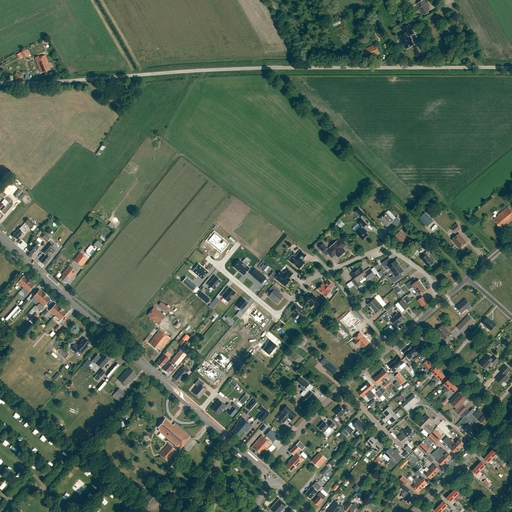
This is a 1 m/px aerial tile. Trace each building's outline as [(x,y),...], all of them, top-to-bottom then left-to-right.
[(428,11),(430,10),(428,7),(429,6),(428,4),(427,5),(423,0),(416,4),(422,15),(424,14),(425,15),(429,13),(428,11)] [(405,34),(399,37),(400,39),(402,44),(403,43),(406,49),(413,45),(409,37),(414,34),(409,26),(402,29),(405,34)] [(376,45),(363,50),(366,57),(367,56),(368,59),(380,54),(376,45)] [(20,53),(23,58),(29,55),(26,50),(20,53)] [(45,56),(36,59),(41,72),(43,72),(48,71),(47,70),(50,69),(45,56)] [(104,144),(98,153),(101,155),(107,146),(104,144)] [(0,210),(1,211),(6,206),(5,206),(9,201),(6,199),(4,200),(3,200),(1,203),(1,202),(0,203),(0,210)] [(499,216),(493,220),(499,227),(500,226),(503,228),(511,220),(511,211),(508,207),(498,215),(499,216)] [(401,222),(399,220),(397,217),(393,221),(386,213),(379,219),(387,227),(391,223),(394,225),(396,227),(401,222)] [(428,227),(433,221),(425,213),(419,218),(428,227)] [(28,219),(25,223),(31,228),(34,224),(28,219)] [(342,227),(346,224),(342,219),(338,222),(342,227)] [(361,227),(355,232),(362,240),(368,235),(364,230),(365,230),(364,228),(367,225),(362,220),(358,224),(361,227)] [(457,223),(451,229),(455,234),(461,228),(457,223)] [(19,229),(12,236),(17,240),(23,232),(22,232),(25,229),(21,226),(19,229)] [(396,231),(398,233),(394,237),(400,244),(407,238),(400,231),(403,229),(401,226),(396,231)] [(48,231),(42,238),(47,242),(53,235),(48,231)] [(215,234),(209,241),(221,251),(227,244),(215,234)] [(459,234),(452,240),(459,249),(467,243),(459,234)] [(100,248),(104,243),(100,239),(96,244),(100,248)] [(330,248),(327,251),(332,257),(336,254),(339,258),(345,252),(342,248),(343,247),(343,248),(346,245),(340,239),(337,242),(330,248)] [(33,254),(39,247),(38,246),(40,243),(36,240),(34,242),(28,250),(28,251),(30,253),(30,252),(33,254)] [(429,242),(423,248),(425,250),(431,245),(429,242)] [(45,255),(44,257),(40,261),(45,265),(51,258),(49,257),(55,250),(52,248),(53,246),(50,243),(42,252),(45,255)] [(304,259),(306,255),(301,250),(296,256),(294,254),(288,260),(300,269),(305,263),(302,260),(303,258),(304,259)] [(80,252),(73,260),(81,267),(88,259),(80,252)] [(427,252),(423,256),(424,257),(421,259),(428,267),(433,263),(427,256),(429,254),(427,252)] [(249,268),(239,260),(234,267),(243,275),(249,268)] [(387,260),(381,263),(386,270),(389,268),(392,272),(400,266),(396,261),(390,265),(387,260)] [(198,264),(193,271),(202,279),(208,272),(198,264)] [(63,275),(62,276),(60,279),(65,283),(68,279),(69,280),(72,276),(73,276),(76,272),(69,266),(62,274),(63,275)] [(394,275),(390,278),(394,283),(400,278),(398,275),(403,271),(400,266),(392,272),(394,275)] [(357,271),(362,279),(365,277),(368,281),(375,276),(370,268),(365,272),(361,268),(357,271)] [(291,277),(293,273),(288,269),(283,274),(281,272),(277,276),(275,279),(285,287),(291,280),(289,278),(290,276),(291,277)] [(359,281),(362,279),(357,271),(352,275),(355,279),(352,281),(357,288),(362,285),(359,281)] [(277,276),(273,272),(269,277),(274,280),(275,279),(277,276)] [(24,276),(18,283),(28,292),(34,285),(31,282),(27,278),(27,279),(24,276)] [(215,276),(208,285),(214,290),(221,281),(215,276)] [(186,278),(182,282),(193,291),(197,287),(186,278)] [(412,280),(406,285),(409,290),(413,288),(414,290),(422,284),(419,280),(414,283),(412,280)] [(318,290),(321,292),(321,293),(326,297),(331,291),(330,290),(334,286),(329,281),(326,284),(325,286),(323,284),(318,290)] [(414,290),(416,292),(414,294),(415,296),(425,289),(422,284),(414,290)] [(272,293),(269,296),(278,303),(283,297),(277,292),(279,290),(274,285),(269,290),(272,293)] [(229,287),(221,296),(228,302),(236,293),(229,287)] [(40,290),(34,297),(39,302),(45,294),(43,293),(40,290)] [(45,294),(39,302),(41,303),(40,304),(39,304),(36,307),(41,311),(44,308),(43,307),(43,306),(44,306),(50,299),(47,296),(45,294)] [(372,309),(379,303),(375,298),(377,296),(375,294),(371,298),(373,300),(368,305),(372,309)] [(204,295),(201,299),(206,303),(210,300),(204,295)] [(305,299),(303,301),(308,304),(308,305),(311,308),(314,304),(317,306),(321,301),(315,296),(313,299),(308,295),(307,296),(306,297),(305,297),(305,298),(305,299)] [(422,307),(427,304),(422,297),(418,300),(422,307)] [(26,307),(32,301),(30,298),(23,304),(26,307)] [(247,303),(242,299),(236,306),(241,310),(247,303)] [(409,307),(402,299),(398,303),(405,310),(409,307)] [(456,307),(462,313),(471,305),(466,299),(456,307)] [(163,301),(160,305),(168,311),(171,306),(163,301)] [(383,307),(379,303),(372,309),(376,314),(383,307)] [(56,304),(50,311),(55,316),(61,308),(59,307),(56,304)] [(300,317),(302,319),(304,316),(306,317),(310,312),(305,308),(303,311),(298,306),(293,312),(295,313),(293,317),(297,320),(300,317)] [(159,325),(165,317),(154,307),(147,315),(159,325)] [(61,308),(55,316),(60,320),(66,313),(63,310),(61,308)] [(397,313),(395,315),(401,323),(406,319),(398,309),(396,311),(397,313)] [(36,313),(31,318),(35,321),(39,316),(36,313)] [(256,313),(252,319),(260,325),(264,320),(256,313)] [(401,323),(395,315),(392,318),(390,315),(388,317),(397,327),(401,323)] [(475,321),(468,315),(456,327),(463,333),(475,321)] [(487,318),(482,323),(491,331),(496,325),(493,322),(492,322),(487,318)] [(441,334),(440,335),(445,340),(451,335),(442,325),(437,330),(441,334)] [(246,342),(251,336),(242,328),(238,334),(246,342)] [(170,338),(160,330),(149,343),(156,349),(157,348),(161,351),(170,338)] [(474,331),(468,338),(471,340),(477,334),(474,331)] [(356,341),(354,342),(358,347),(359,345),(362,348),(364,346),(365,347),(369,343),(360,333),(354,338),(356,341)] [(303,337),(297,344),(301,348),(307,340),(303,337)] [(74,344),(70,348),(76,353),(75,354),(79,357),(81,355),(89,347),(88,346),(90,343),(84,338),(77,346),(74,344)] [(237,353),(242,347),(233,340),(228,345),(237,353)] [(265,347),(261,352),(266,355),(273,346),(267,342),(264,346),(265,347)] [(412,345),(412,346),(409,349),(414,354),(416,357),(419,360),(420,362),(423,359),(419,354),(421,352),(421,351),(421,350),(420,349),(419,349),(414,343),(412,345)] [(169,362),(163,369),(168,373),(174,366),(173,365),(174,363),(178,366),(189,352),(183,347),(171,360),(172,361),(170,363),(169,362)] [(59,352),(66,358),(68,355),(61,349),(59,352)] [(412,356),(414,354),(409,349),(404,353),(409,359),(412,357),(412,356)] [(223,353),(218,359),(226,366),(231,361),(223,353)] [(98,354),(92,360),(96,363),(101,368),(109,360),(103,355),(101,357),(98,354)] [(159,360),(160,360),(157,364),(161,367),(164,364),(169,359),(164,354),(159,360)] [(480,364),(485,369),(492,362),(495,365),(499,360),(495,356),(492,359),(488,355),(480,364)] [(325,366),(324,367),(333,375),(337,371),(336,371),(338,369),(326,360),(327,359),(323,356),(319,361),(322,364),(325,366)] [(397,359),(394,362),(399,367),(404,363),(399,356),(397,358),(397,359)] [(427,361),(423,364),(427,370),(432,367),(427,361)] [(397,370),(397,369),(399,367),(394,362),(389,366),(394,372),(397,370)] [(496,379),(501,384),(504,381),(505,382),(509,378),(506,375),(511,370),(505,365),(500,371),(502,373),(496,379)] [(177,375),(174,378),(178,382),(181,379),(181,380),(188,373),(187,373),(189,370),(184,366),(182,368),(176,375),(177,375)] [(211,366),(206,372),(214,379),(219,374),(211,366)] [(431,372),(428,375),(430,376),(433,373),(436,376),(440,372),(436,368),(432,372),(431,372)] [(128,369),(118,380),(126,387),(136,376),(133,374),(135,373),(131,369),(130,371),(128,369)] [(381,371),(382,372),(379,374),(384,380),(386,383),(389,381),(386,378),(389,376),(384,369),(381,371)] [(58,372),(53,379),(57,382),(62,376),(58,372)] [(436,376),(433,379),(434,381),(437,378),(441,381),(445,376),(440,372),(436,376)] [(382,383),(381,382),(384,380),(379,374),(373,379),(379,385),(382,383)] [(405,381),(399,374),(395,377),(401,385),(405,381)] [(315,395),(310,391),(313,387),(301,377),(296,381),(305,389),(301,394),(304,397),(309,401),(315,395)] [(199,380),(195,385),(197,387),(193,393),(199,398),(206,389),(202,386),(204,384),(199,380)] [(444,384),(441,387),(442,388),(445,385),(448,388),(449,388),(453,384),(448,380),(444,384)] [(368,382),(366,384),(367,385),(364,387),(372,398),(375,395),(371,391),(374,389),(368,382)] [(449,388),(448,388),(445,391),(447,393),(450,390),(453,393),(458,389),(453,384),(449,388)] [(364,387),(358,392),(363,398),(366,396),(369,400),(372,398),(364,387)] [(126,394),(119,388),(112,396),(118,402),(126,394)] [(383,395),(378,390),(375,393),(379,398),(383,395)] [(417,406),(415,404),(419,401),(413,394),(407,400),(415,408),(417,406)] [(460,394),(451,404),(456,408),(454,410),(463,418),(469,412),(461,404),(466,399),(460,394)] [(253,398),(245,407),(250,411),(258,402),(253,398)] [(407,400),(401,405),(407,411),(411,408),(413,410),(415,408),(407,400)] [(219,401),(212,409),(218,414),(225,406),(219,401)] [(232,406),(227,413),(232,417),(238,411),(232,406)] [(262,423),(270,414),(262,406),(259,410),(262,412),(257,418),(262,423)] [(277,420),(278,419),(283,423),(288,418),(291,421),(296,415),(286,406),(275,418),(277,420)] [(340,406),(334,412),(339,418),(345,412),(346,413),(349,410),(345,406),(342,408),(340,406)] [(386,416),(384,418),(386,420),(394,413),(389,407),(382,412),(386,416)] [(480,419),(479,421),(483,425),(489,419),(484,415),(485,415),(480,410),(474,416),(476,418),(478,417),(480,419)] [(394,413),(386,420),(387,422),(389,420),(393,424),(399,418),(394,413)] [(429,424),(432,421),(427,415),(418,424),(424,430),(424,429),(429,434),(434,430),(429,424)] [(237,422),(238,423),(235,426),(236,427),(232,431),(239,436),(244,430),(248,430),(252,426),(242,417),(237,422)] [(177,447),(180,449),(190,437),(175,424),(173,426),(165,419),(158,428),(159,429),(158,431),(177,447)] [(463,424),(465,427),(463,429),(472,437),(477,432),(469,424),(471,422),(468,419),(463,424)] [(324,422),(319,428),(324,433),(329,427),(332,429),(335,425),(331,420),(327,424),(324,422)] [(361,433),(366,427),(358,420),(353,426),(351,428),(348,425),(344,429),(350,434),(355,428),(361,433)] [(444,432),(448,428),(442,423),(438,427),(444,432)] [(404,429),(402,431),(409,439),(415,434),(409,427),(405,431),(404,429)] [(272,429),(265,437),(272,442),(279,434),(272,429)] [(435,430),(428,437),(435,444),(442,437),(435,430)] [(400,432),(401,434),(398,438),(403,444),(409,439),(402,431),(400,432)] [(271,444),(262,436),(251,448),(261,456),(265,451),(265,452),(268,449),(267,448),(271,444)] [(372,436),(366,443),(372,448),(379,440),(377,438),(376,440),(372,436)] [(356,447),(363,441),(361,439),(355,445),(356,447)] [(454,444),(450,439),(446,444),(450,448),(455,454),(460,449),(454,444)] [(454,444),(460,449),(465,444),(459,439),(454,444)] [(379,440),(372,448),(378,453),(383,447),(379,443),(381,441),(379,440)] [(293,455),(300,449),(301,450),(305,447),(299,442),(289,452),(293,455)] [(430,449),(422,442),(418,446),(426,454),(430,449)] [(174,449),(168,445),(160,455),(167,461),(172,456),(170,454),(174,449)] [(408,445),(404,448),(409,454),(413,451),(408,445)] [(390,448),(385,454),(390,459),(398,451),(396,449),(394,451),(390,448)] [(452,457),(447,452),(446,452),(442,449),(441,449),(438,452),(448,462),(452,457)] [(499,458),(501,456),(498,453),(497,454),(493,450),(489,454),(493,458),(496,455),(499,458)] [(390,459),(388,462),(393,467),(402,458),(398,454),(400,453),(398,451),(390,459)] [(320,452),(311,461),(319,468),(327,459),(320,452)] [(448,462),(438,452),(433,457),(438,461),(437,461),(443,467),(448,462)] [(289,461),(289,462),(285,466),(291,472),(295,467),(295,468),(303,460),(297,453),(289,461)] [(496,461),(493,458),(489,454),(484,459),(488,463),(492,460),(495,462),(496,461)] [(408,461),(406,459),(399,467),(401,468),(408,461)] [(481,462),(477,466),(481,471),(482,470),(484,467),(487,470),(489,468),(486,466),(485,466),(481,462)] [(429,469),(435,475),(440,470),(434,465),(429,469)] [(485,473),(482,470),(481,471),(477,466),(472,471),(477,475),(480,472),(483,475),(485,473)] [(326,468),(321,474),(324,477),(329,471),(326,468)] [(429,469),(425,474),(431,480),(435,475),(429,469)] [(400,480),(405,485),(409,482),(403,477),(400,480)] [(423,488),(427,483),(422,478),(419,480),(416,477),(414,479),(417,482),(423,488)] [(414,479),(412,481),(415,484),(412,487),(418,493),(423,488),(417,482),(414,479)] [(305,494),(311,499),(318,491),(322,487),(316,482),(313,486),(312,486),(305,494)] [(405,491),(404,493),(401,496),(404,499),(402,501),(402,502),(404,504),(405,504),(407,502),(408,503),(414,497),(408,492),(410,490),(404,485),(401,488),(405,491)] [(461,497),(463,496),(460,493),(459,493),(455,489),(451,494),(455,498),(455,497),(458,495),(461,497)] [(151,490),(142,501),(149,507),(158,495),(151,490)] [(320,492),(317,495),(319,497),(314,502),(318,506),(324,500),(323,500),(326,497),(320,492)] [(451,494),(446,499),(450,503),(454,499),(457,502),(458,500),(455,497),(455,498),(451,494)] [(358,497),(355,495),(344,510),(347,511),(349,510),(351,511),(350,511),(353,511),(357,507),(353,504),(358,497)] [(279,499),(269,509),(272,511),(280,511),(287,506),(279,499)] [(450,510),(451,508),(448,505),(443,501),(439,506),(443,510),(444,510),(447,507),(450,510)] [(335,502),(327,511),(340,511),(343,508),(335,502)]
